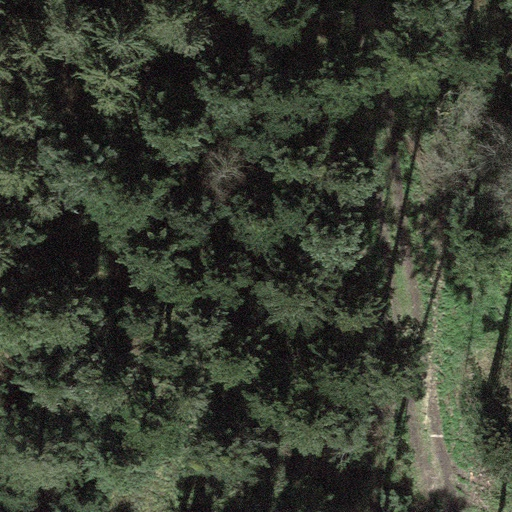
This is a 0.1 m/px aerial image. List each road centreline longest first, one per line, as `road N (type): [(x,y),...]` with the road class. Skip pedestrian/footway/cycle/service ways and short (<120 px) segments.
road 1 (track): [(344,0),(426,511)]
road 2 (track): [(0,341),(15,282),(348,30)]
